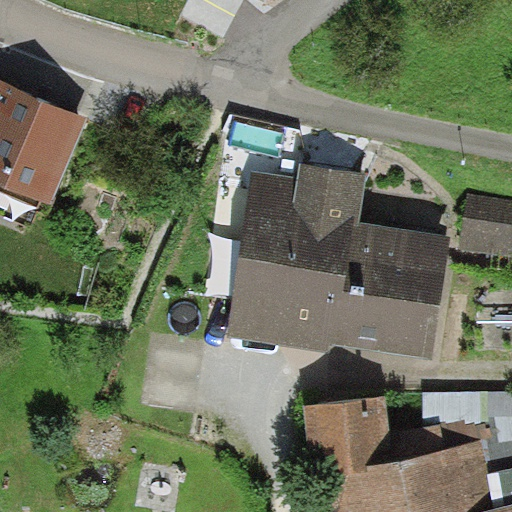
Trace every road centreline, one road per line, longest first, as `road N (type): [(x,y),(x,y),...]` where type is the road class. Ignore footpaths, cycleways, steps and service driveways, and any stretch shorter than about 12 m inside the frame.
road 1 (residential): [(511,149),(228,89)]
road 2 (residential): [(228,89),(0,15)]
road 3 (residential): [(331,0),(240,68),(228,89)]
